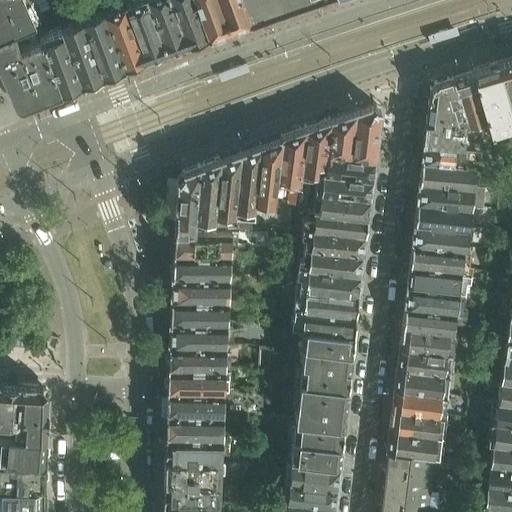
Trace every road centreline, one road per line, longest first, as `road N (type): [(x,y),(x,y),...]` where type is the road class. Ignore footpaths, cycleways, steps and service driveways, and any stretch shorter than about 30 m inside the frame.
road 1 (residential): [(355,511),(407,60)]
road 2 (tertiary): [(404,0),(74,115)]
road 3 (tertiary): [(95,168),(407,60)]
road 4 (residential): [(137,351),(126,265),(95,168)]
road 5 (residential): [(26,198),(74,316),(74,352)]
road 6 (residential): [(136,511),(137,351)]
road 7 (residential): [(74,352),(72,511)]
